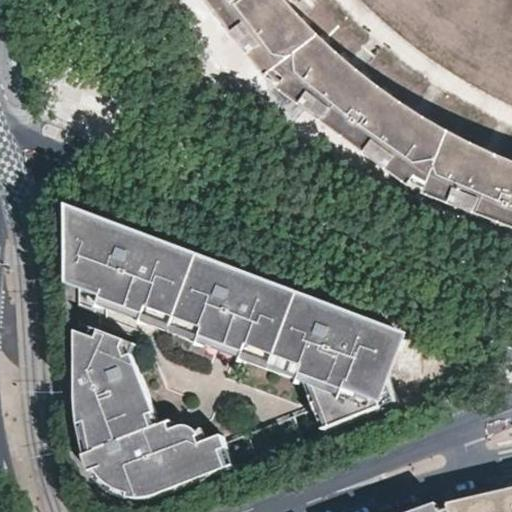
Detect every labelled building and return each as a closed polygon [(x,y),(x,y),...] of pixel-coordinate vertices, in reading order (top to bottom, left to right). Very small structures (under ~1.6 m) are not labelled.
[(210,0),(272,81),(276,78),(286,90),(282,93),(314,116),(417,191),(420,188),(431,195),(429,198),(511,229),(511,165),(499,160),(495,158),(490,155),(484,152),(455,138),(432,125),(427,121),(420,116),(411,109),(369,78),(363,72),(357,67),(349,59),(327,40),(306,15),(300,8),(294,1),(293,0),(210,0)] [(244,279),(160,248),(159,253),(142,247),(144,242),(78,217),(78,385),(78,403),(81,419),(90,461),(95,471),(107,485),(115,491),(127,496),(140,499),(157,498),(399,402),(388,374),(397,350),(401,352),(406,340),(361,323),(359,328),(342,322),(344,317),(261,285),(259,291),(242,284),(244,279)] [(152,245),(144,242),(142,247),(159,253),(160,248),(152,245)] [(251,282),(244,279),(242,284),(259,291),(261,285),(251,282)] [(353,320),(344,317),(342,322),(359,328),(361,323),(353,320)] [(449,511),(511,511),(511,490),(447,505),(449,511)]
